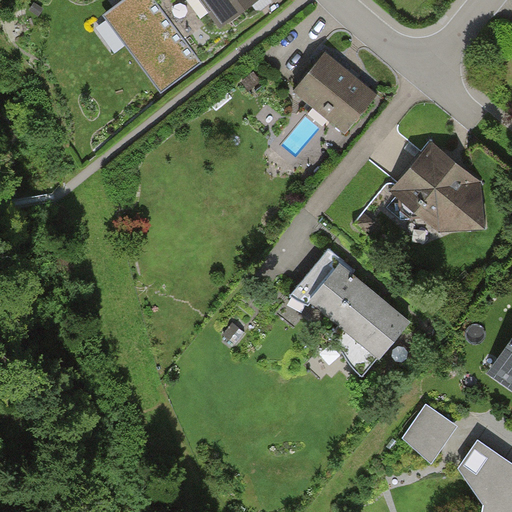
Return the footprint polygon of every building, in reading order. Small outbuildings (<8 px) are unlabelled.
[(132,0),(112,15),(164,85),(200,59),(156,0),(148,0),(145,2),(143,0),(132,0)] [(260,0),(198,0),(222,30),(260,0)] [(381,94),(329,56),(301,95),(353,133),(381,94)] [(503,199),(432,146),(391,201),(437,236),(480,230),(503,199)] [(343,264),(313,301),(348,330),(379,292),(343,264)] [(379,292),(348,330),(383,359),(414,321),(379,292)] [(511,343),(491,373),(511,388),(511,343)] [(461,426),(426,406),(406,441),(441,461),(461,426)] [(511,511),(511,459),(480,441),(464,468),(491,503),(489,511),(511,511)]
